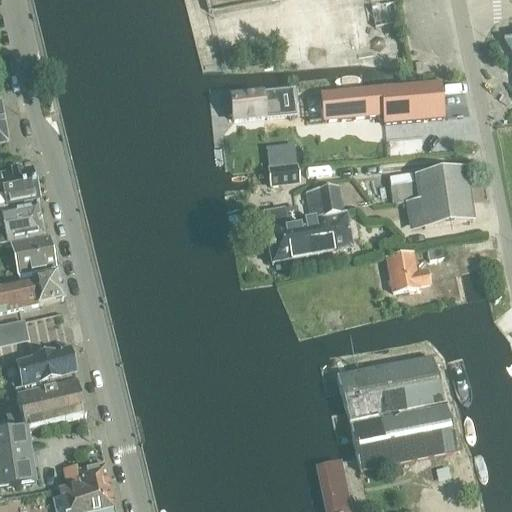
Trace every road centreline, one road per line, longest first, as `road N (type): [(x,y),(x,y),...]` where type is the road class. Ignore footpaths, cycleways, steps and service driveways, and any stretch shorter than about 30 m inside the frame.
road 1 (tertiary): [(139,511),(10,0)]
road 2 (unclassified): [(511,246),(457,0)]
